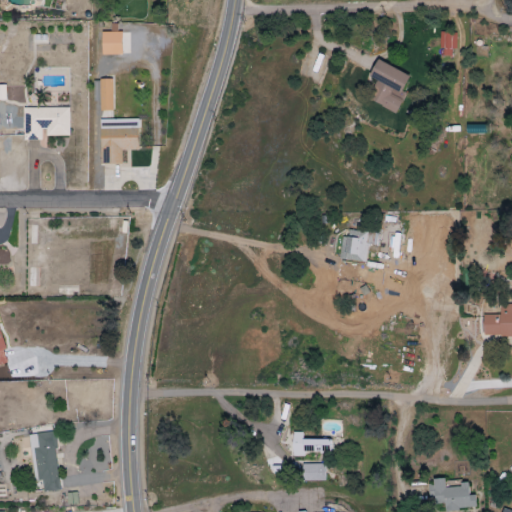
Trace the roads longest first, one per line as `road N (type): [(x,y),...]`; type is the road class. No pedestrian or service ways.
road 1 (secondary): [(234,0),(136,325),(127,441),(133,511)]
road 2 (residential): [(129,395),(511,401)]
road 3 (residential): [(233,12),(475,8),(484,0)]
road 4 (residential): [(173,202),(246,184),(319,75),(337,69),(361,77)]
road 5 (residential): [(0,204),(173,202)]
